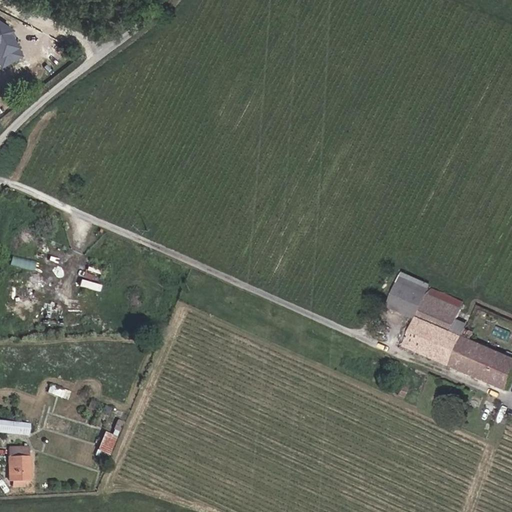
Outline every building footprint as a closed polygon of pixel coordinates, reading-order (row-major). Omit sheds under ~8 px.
[(427,294),(430,288),(401,275),(398,282),(427,294)] [(451,333),(456,323),(462,309),(427,294),(398,282),(388,306),(416,318),(405,345),(450,365),(462,338),(451,333)] [(462,309),(464,302),(430,288),(427,294),(462,309)] [(451,333),(462,338),(466,327),(456,323),(451,333)] [(508,389),(511,378),(511,358),(462,338),(450,365),(508,389)] [(402,397),(406,388),(401,385),(397,394),(402,397)] [(112,429),(119,432),(123,422),(116,419),(112,429)] [(0,430),(27,433),(28,425),(0,421),(0,430)] [(97,450),(109,456),(116,437),(103,431),(96,449),(97,450)] [(9,480),(30,480),(28,447),(7,448),(9,480)] [(94,455),(106,460),(109,456),(97,450),(94,455)]
